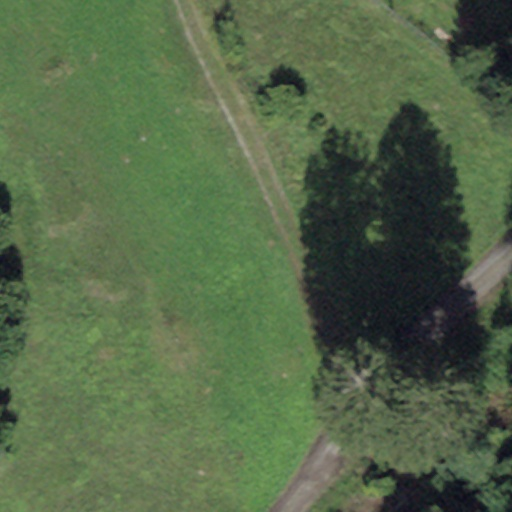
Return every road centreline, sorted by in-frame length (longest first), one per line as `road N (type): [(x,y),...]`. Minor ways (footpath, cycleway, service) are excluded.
road 1 (track): [(331,448),(329,312),(302,240),(183,0)]
road 2 (track): [(294,511),(380,384),(511,268)]
